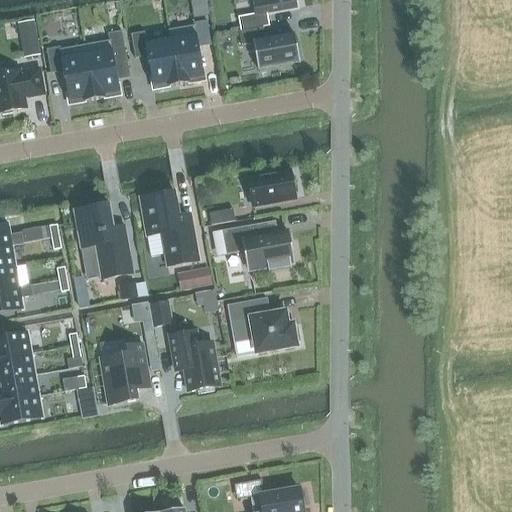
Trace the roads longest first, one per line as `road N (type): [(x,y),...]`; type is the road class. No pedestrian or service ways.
road 1 (residential): [(340,439),(340,93)]
road 2 (residential): [(0,155),(340,93)]
road 3 (residential): [(0,497),(340,439)]
